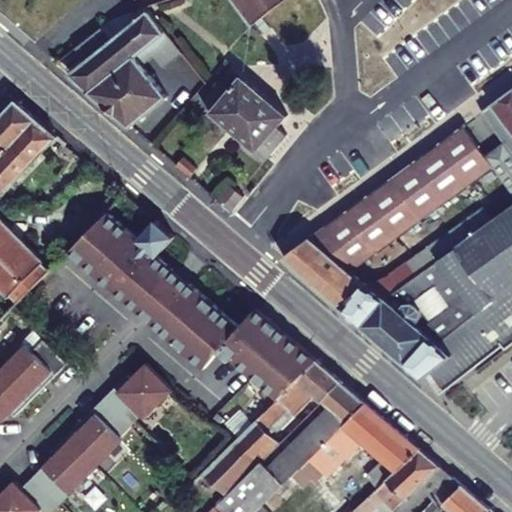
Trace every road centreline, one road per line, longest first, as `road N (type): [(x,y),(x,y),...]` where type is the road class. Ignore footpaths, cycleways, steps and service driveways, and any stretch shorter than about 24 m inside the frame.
road 1 (secondary): [(511,490),(0,49)]
road 2 (residential): [(127,337),(0,467)]
